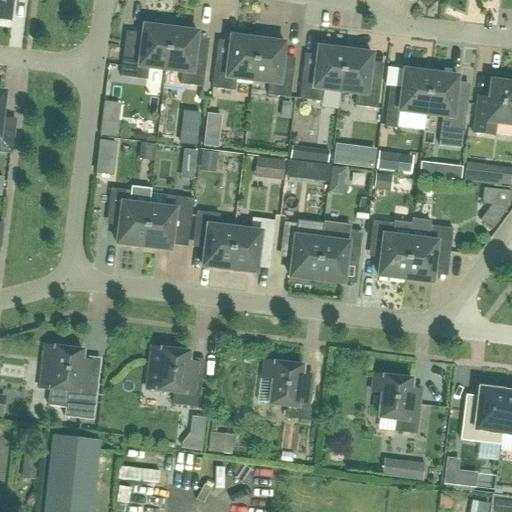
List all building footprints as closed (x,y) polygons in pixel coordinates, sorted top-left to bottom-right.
[(0,0),(0,22),(10,23),(12,0),(0,0)] [(120,78),(146,81),(148,69),(165,71),(170,30),(143,27),(140,50),(123,48),(120,78)] [(180,85),(202,88),(206,58),(194,57),(197,33),(170,30),(165,71),(181,74),(180,85)] [(211,89),(234,92),(235,80),(252,82),(257,41),(230,38),(227,61),(215,60),(211,89)] [(267,96),(289,99),(293,69),(281,68),(284,44),(257,41),(252,82),(268,84),(267,96)] [(299,100),(321,103),(322,91),(339,93),(344,52),(317,48),(314,72),(302,70),(299,100)] [(354,107),(377,110),(380,80),(368,79),(371,55),(344,52),(339,93),(356,95),(354,107)] [(384,128),(396,130),(398,113),(425,116),(430,75),(403,71),(400,95),(388,93),(384,128)] [(454,102),(457,78),(430,75),(425,116),(442,118),(438,147),(460,149),(466,103),(454,102)] [(511,84),(490,82),(487,106),(475,104),(471,134),(494,137),(496,125),(511,126),(511,84)] [(321,103),(320,110),(337,112),(339,93),(322,91),(321,103)] [(0,151),(10,152),(14,125),(0,123),(0,117),(3,97),(0,96),(0,151)] [(103,104),(99,136),(115,138),(119,106),(103,104)] [(282,104),(280,120),(290,121),(292,105),(282,104)] [(398,113),(396,130),(423,133),(425,116),(398,113)] [(196,147),(200,116),(184,114),(180,145),(196,147)] [(220,117),(206,116),(203,147),(217,149),(220,117)] [(99,143),(96,174),(111,176),(115,144),(99,143)] [(336,147),(334,164),(371,169),(374,152),(336,147)] [(292,148),(290,162),(305,164),(307,150),(292,148)] [(196,153),(184,152),(183,164),(195,165),(196,153)] [(201,153),(199,172),(214,174),(217,155),(201,153)] [(379,154),(378,169),(410,173),(411,158),(379,154)] [(284,163),(270,162),(267,179),(282,181),(284,163)] [(301,179),(302,165),(289,164),(287,178),(301,179)] [(441,165),(440,178),(460,181),(462,168),(441,165)] [(484,184),(485,169),(465,166),(464,181),(484,184)] [(331,169),(330,181),(339,182),(341,170),(331,169)] [(376,176),(374,190),(386,191),(387,177),(376,176)] [(110,190),(107,220),(119,221),(116,245),(143,248),(148,207),(131,205),(133,193),(110,190)] [(483,190),(481,204),(492,205),(509,207),(510,193),(483,190)] [(166,197),(164,209),(148,207),(143,248),(170,252),(173,228),(189,230),(193,200),(166,197)] [(217,228),(218,216),(196,213),(192,243),(204,244),(201,268),(228,271),(234,230),(217,228)] [(252,220),(250,232),(234,230),(228,271),(255,274),(258,251),(270,252),(274,223),(252,220)] [(430,223),(411,220),(410,225),(411,225),(404,281),(431,284),(434,261),(448,262),(452,230),(429,227),(430,223)] [(411,225),(410,225),(393,223),(393,225),(372,223),(368,252),(380,254),(377,277),(404,281),(411,225)] [(306,227),(283,224),(279,253),(291,255),(288,279),(316,282),(321,241),(304,238),(306,227)] [(343,285),(343,280),(345,262),(357,263),(361,233),(349,232),(350,228),(323,225),(321,241),(316,282),(343,285)] [(44,347),(42,364),(39,389),(49,390),(47,407),(65,409),(63,418),(92,422),(98,378),(91,377),(88,377),(90,363),(81,362),(82,352),(44,347)] [(187,363),(188,354),(151,349),(146,390),(173,394),(171,406),(198,409),(201,379),(194,378),(196,364),(187,363)] [(259,379),(256,404),(286,408),(285,420),(307,422),(311,392),(308,392),(309,378),(301,377),(302,367),(264,363),(262,379),(259,379)] [(410,390),(411,381),(373,376),(371,393),(381,394),(378,419),(395,421),(394,433),(416,436),(420,406),(417,406),(419,391),(410,390)] [(463,411),(459,441),(500,446),(502,435),(501,434),(506,393),(479,389),(476,413),(463,411)] [(511,393),(506,393),(501,434),(502,435),(511,435),(511,393)] [(191,417),(189,433),(203,435),(205,419),(191,417)] [(52,438),(43,511),(92,511),(100,444),(52,438)] [(23,459),(22,471),(35,472),(36,460),(23,459)] [(391,461),(389,478),(421,482),(424,465),(391,461)] [(444,473),(443,485),(455,487),(456,475),(444,473)] [(440,496),(439,509),(449,510),(451,497),(440,496)]
